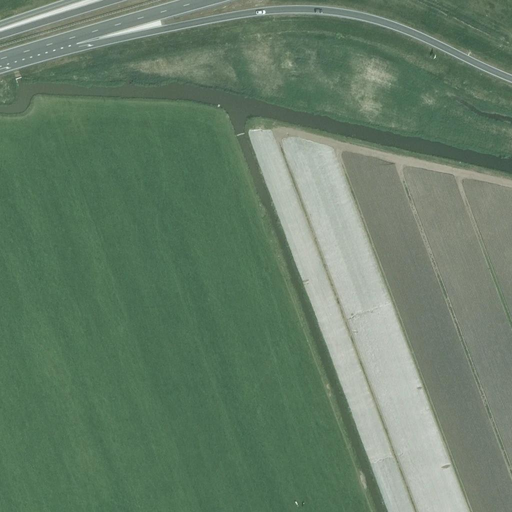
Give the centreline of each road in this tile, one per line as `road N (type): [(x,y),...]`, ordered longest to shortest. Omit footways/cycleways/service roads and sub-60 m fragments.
road 1 (trunk): [(53,45),(272,9),(318,9),(390,23),(511,78)]
road 2 (trunk): [(53,45),(205,0)]
road 3 (trunk): [(116,0),(0,34)]
